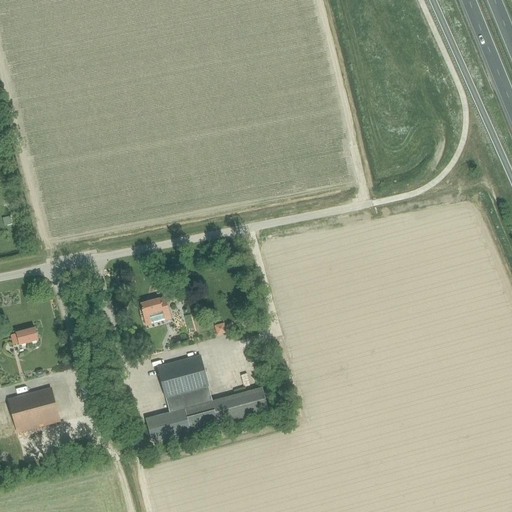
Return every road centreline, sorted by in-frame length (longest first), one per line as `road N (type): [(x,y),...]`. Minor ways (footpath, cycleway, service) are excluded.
road 1 (unclassified): [(371,203),(0,278)]
road 2 (trunk): [(432,0),(511,179)]
